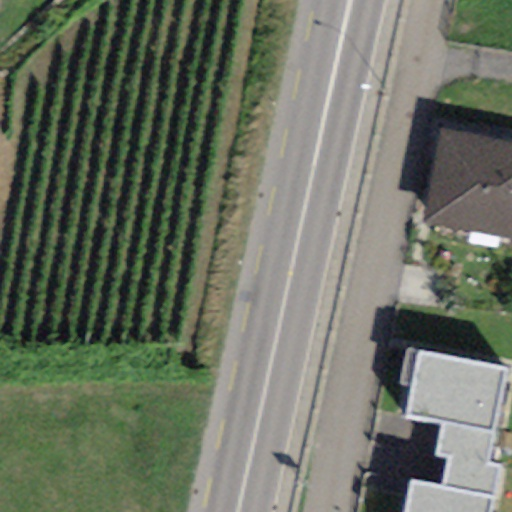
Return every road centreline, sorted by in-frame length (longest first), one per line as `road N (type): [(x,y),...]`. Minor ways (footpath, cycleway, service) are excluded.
road 1 (secondary): [(352,0),(232,511)]
road 2 (residential): [(334,511),(440,0)]
